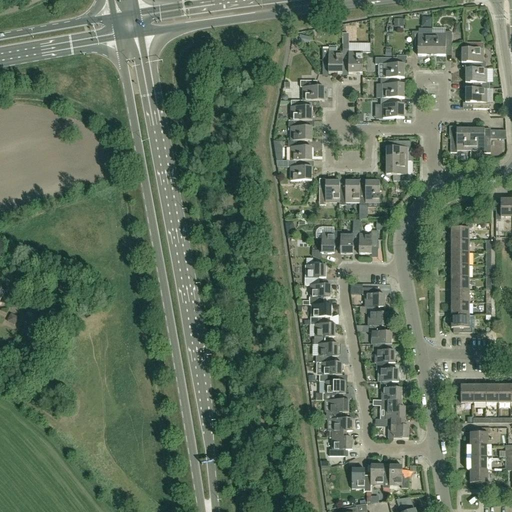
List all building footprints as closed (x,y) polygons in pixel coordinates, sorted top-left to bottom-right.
[(418,57),(432,57),(432,36),(419,36),(419,33),(412,33),(412,49),(418,49),(418,57)] [(446,36),(432,36),(432,57),(446,57),(446,50),(452,50),(452,33),(446,33),(446,36)] [(469,64),(469,70),(486,70),(486,64),(483,64),(483,50),(483,44),(464,44),(464,50),(462,50),(462,64),(469,64)] [(363,45),(362,53),(370,53),(371,45),(363,45)] [(343,74),(343,67),(343,53),(337,53),(337,47),(329,47),(329,50),(323,50),(323,67),(329,67),(329,74),(343,74)] [(349,74),(363,74),(363,53),(349,53),(349,50),(343,50),(343,53),(343,67),(349,67),(349,74)] [(381,80),(398,79),(405,79),(405,65),(398,65),(398,59),(376,59),(376,66),(380,66),(380,80),(381,80)] [(473,84),(473,90),(487,90),(489,90),(489,84),(487,84),(487,70),(486,70),(469,70),(466,70),(466,84),(473,84)] [(384,99),(397,99),(405,99),(405,85),(398,85),(398,79),(381,80),(381,86),(384,86),(384,99)] [(303,102),(308,102),(324,102),(324,88),(317,88),(317,82),(301,82),(300,88),(303,88),(303,102)] [(473,110),(489,110),(489,104),(487,104),(487,90),(473,90),(466,90),(465,104),(473,104),(473,110)] [(397,99),(384,99),(381,99),(381,106),(383,106),(383,119),(405,119),(405,105),(397,105),(397,99)] [(291,102),(291,122),(305,122),(312,122),(312,108),(308,108),(308,102),(303,102),(291,102)] [(373,113),(374,105),(365,104),(364,112),(373,113)] [(305,122),(291,122),(288,122),(288,128),(291,128),(291,142),(305,142),(312,142),(312,128),(305,128),(305,122)] [(457,151),(471,152),(471,130),(457,130),(457,137),(451,137),(451,154),(457,154),(457,151)] [(471,130),(471,152),(484,152),(484,154),(490,154),(491,130),(471,130)] [(505,132),(497,132),(497,140),(505,140),(505,132)] [(291,148),(291,162),(305,162),(312,162),(312,148),(305,148),(305,142),(291,142),(288,142),(288,148),(291,148)] [(386,148),(386,162),(407,162),(407,149),(410,149),(410,143),(393,142),(393,148),(386,148)] [(305,162),(291,162),(288,162),(288,168),(291,168),(290,182),(312,182),(312,168),(305,168),(305,162)] [(407,162),(386,162),(386,176),(393,177),(393,182),(410,182),(410,176),(407,176),(407,162)] [(339,190),(339,182),(326,182),(325,190),(319,190),(319,207),(326,207),(326,204),(339,204),(339,190)] [(346,204),(359,204),(359,190),(359,182),(345,182),(345,190),(339,190),(339,204),(339,207),(346,207),(346,204)] [(359,190),(359,204),(359,220),(367,220),(367,209),(379,209),(380,183),(365,183),(365,190),(359,190)] [(496,221),(497,221),(501,221),(501,218),(511,218),(511,199),(501,200),(501,209),(496,209),(496,221)] [(472,225),(459,225),(459,230),(451,230),(451,242),(469,242),(469,230),(472,230),(472,225)] [(341,235),(341,232),(334,232),(334,228),(322,228),(319,229),(317,231),(316,234),(316,239),(322,239),(322,255),(334,255),(334,245),(340,246),(341,235)] [(353,246),(359,246),(359,235),(360,235),(360,232),(353,232),(353,235),(341,235),(340,246),(340,255),(353,255),(353,246)] [(359,235),(359,246),(359,255),(372,256),(372,249),(378,249),(378,233),(371,233),(371,235),(360,235),(359,235)] [(469,242),(451,242),(451,254),(469,254),(469,242)] [(469,254),(451,254),(451,267),(469,267),(469,254)] [(310,286),(316,286),(316,279),(326,279),(326,267),(306,267),(305,279),(305,287),(310,287),(310,286)] [(469,267),(451,267),(451,279),(469,279),(469,267)] [(469,279),(451,279),(451,292),(469,292),(469,279)] [(312,306),(321,306),(321,299),(331,299),(331,286),(316,286),(310,286),(310,287),(310,298),(309,298),(309,302),(303,302),(303,306),(312,306)] [(364,308),(366,308),(379,308),(385,308),(385,296),(378,296),(378,289),(362,289),(363,288),(352,287),(352,296),(364,296),(364,308)] [(469,292),(451,292),(451,304),(469,304),(469,292)] [(469,304),(451,304),(451,317),(469,317),(469,304)] [(311,326),(315,326),(328,326),(328,321),(324,321),(324,318),(332,318),(332,306),(321,306),(312,306),(312,318),(311,318),(311,326)] [(368,327),(369,327),(382,327),(389,327),(389,315),(379,315),(379,308),(366,308),(365,315),(368,315),(368,327)] [(9,322),(16,325),(20,317),(12,314),(9,322)] [(469,317),(451,317),(451,329),(459,329),(459,334),(472,334),(472,329),(469,329),(469,317)] [(315,326),(315,338),(314,338),(314,346),(319,345),(326,345),(326,338),(335,338),(335,326),(328,326),(315,326)] [(373,346),(392,346),(392,333),(382,333),(382,327),(369,327),(369,333),(371,333),(371,346),(373,346)] [(316,364),(322,364),(330,364),(330,357),(339,358),(339,345),(326,345),(319,345),(319,357),(316,357),(316,364)] [(392,346),(373,346),(373,352),(375,352),(375,364),(377,364),(390,364),(396,365),(396,352),(386,352),(387,346),(392,346)] [(320,383),(326,383),(333,383),(333,376),(343,377),(343,364),(330,364),(322,364),(322,376),(320,376),(320,383)] [(380,383),(394,383),(399,383),(399,371),(390,371),(390,364),(377,364),(376,371),(379,371),(379,383),(380,383)] [(326,383),(326,395),(323,395),(316,395),(316,401),(323,401),(323,402),(325,402),(329,402),(329,401),(340,401),(340,395),(346,395),(346,382),(333,383),(326,383)] [(384,402),(402,402),(403,390),(394,390),(394,383),(380,383),(380,390),(382,390),(382,402),(384,402)] [(474,404),(474,386),(461,386),(461,394),(456,394),(456,407),(462,407),(462,404),(474,404)] [(486,404),(486,386),(474,386),(474,404),(486,404)] [(499,404),(499,386),(486,386),(486,404),(499,404)] [(511,404),(511,386),(499,386),(499,404),(511,404)] [(327,421),(333,420),(340,420),(340,414),(350,414),(350,401),(340,401),(329,401),(329,402),(325,402),(325,413),(327,413),(327,416),(321,416),(321,420),(327,420),(327,421)] [(385,420),(387,421),(406,421),(406,408),(402,408),(402,402),(384,402),(383,409),(385,409),(385,420)] [(330,439),(333,439),(343,439),(343,433),(353,433),(353,420),(340,420),(333,420),(333,432),(330,432),(330,439)] [(405,427),(406,421),(387,421),(387,428),(389,427),(389,439),(409,440),(409,428),(405,427)] [(471,434),(471,446),(489,447),(489,434),(491,434),(496,435),(496,429),(491,429),(473,429),(473,434),(471,434)] [(346,449),(353,450),(353,439),(343,439),(333,439),(333,451),(330,451),(330,458),(346,458),(346,449)] [(489,447),(471,446),(471,459),(489,459),(489,447)] [(489,472),(489,459),(471,459),(471,472),(489,472)] [(371,466),(371,480),(371,486),(383,486),(383,489),(390,489),(390,486),(389,486),(390,476),(384,476),(384,466),(371,466)] [(389,486),(390,486),(402,487),(402,489),(409,489),(409,473),(402,473),(403,466),(390,466),(390,476),(389,486)] [(371,486),(371,480),(365,479),(365,470),(352,470),(352,490),(364,490),(364,493),(371,493),(371,486)] [(489,484),(489,472),(471,472),(471,484),(478,484),(478,489),(491,489),(491,484),(489,484)] [(415,511),(415,510),(415,511),(410,499),(397,501),(400,511),(415,511)]
